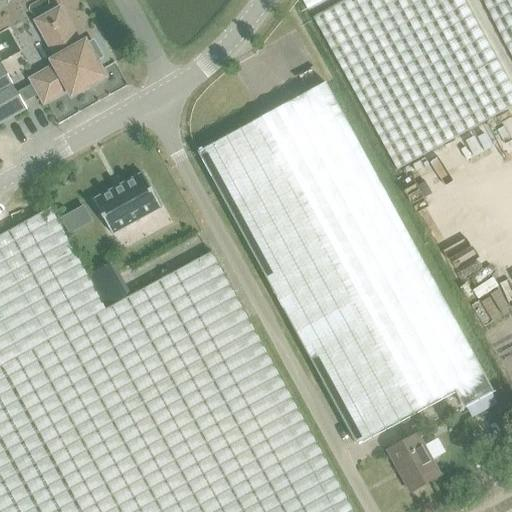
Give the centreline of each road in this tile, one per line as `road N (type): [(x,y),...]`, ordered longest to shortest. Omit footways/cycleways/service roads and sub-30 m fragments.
road 1 (unclassified): [(372,511),(149,100)]
road 2 (unclassified): [(0,184),(149,100)]
road 3 (unclassified): [(149,100),(204,67),(262,0)]
